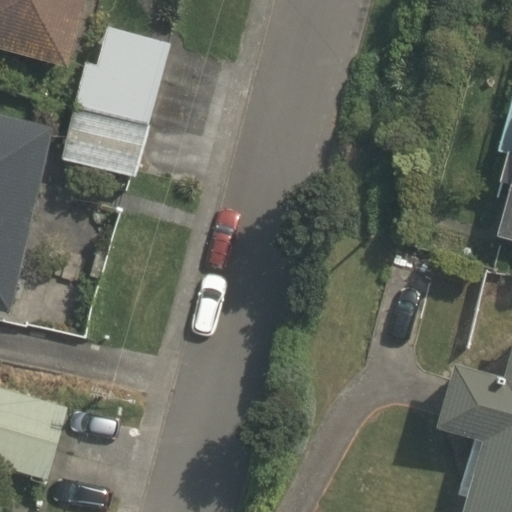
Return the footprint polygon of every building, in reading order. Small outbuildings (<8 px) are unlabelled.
[(0,0),(0,50),(68,67),(83,0),(0,0)] [(84,62),(71,111),(148,127),(169,43),(106,27),(96,66),(84,62)] [(148,127),(71,111),(59,159),(62,159),(135,178),(148,127)] [(0,313),(8,315),(50,132),(0,120),(0,313)] [(511,163),(491,237),(511,242),(511,163)] [(511,511),(511,337),(500,379),(452,366),(434,429),(481,442),(460,511),(511,511)] [(0,469),(45,484),(69,409),(0,387),(0,469)]
